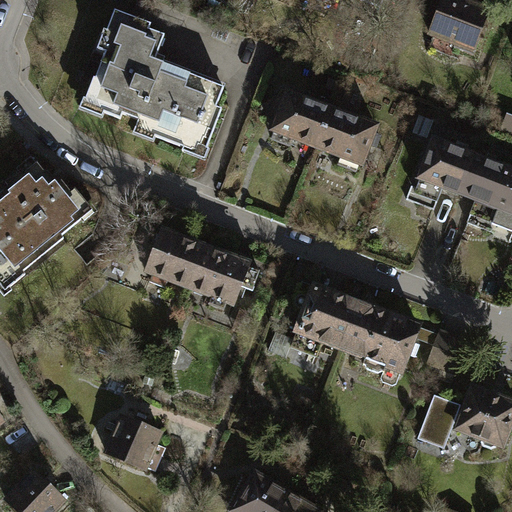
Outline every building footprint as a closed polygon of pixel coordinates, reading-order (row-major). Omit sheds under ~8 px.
[(461,0),(443,0),(429,36),(473,53),(489,10),(461,0)] [(216,108),(224,89),(154,62),(164,36),(147,30),(149,25),(114,11),(106,32),(112,34),(86,100),(105,107),(103,113),(121,120),(123,115),(139,121),(137,126),(156,133),(154,137),(185,149),(188,142),(206,149),(221,110),(216,108)] [(317,147),(331,110),(287,93),(273,130),(276,131),(272,139),(290,146),(293,138),(317,147)] [(375,127),(331,110),(317,147),(340,156),(337,164),(355,171),(358,163),(361,164),(375,127)] [(511,120),(505,118),(500,131),(511,135),(511,120)] [(459,194),(473,156),(434,140),(419,178),(421,179),(416,193),(436,201),(442,187),(459,194)] [(511,170),(473,156),(459,194),(498,209),(492,224),(511,231),(511,170)] [(77,215),(88,206),(74,190),(71,192),(62,182),(56,186),(37,163),(24,174),(21,170),(5,182),(10,188),(0,196),(0,276),(10,288),(25,274),(23,271),(62,238),(61,236),(81,219),(77,215)] [(190,288),(205,247),(179,238),(181,230),(166,225),(148,272),(153,274),(150,282),(165,288),(168,279),(190,288)] [(205,247),(190,288),(212,296),(208,304),(224,310),(227,302),(233,304),(238,289),(244,291),(245,288),(252,290),(259,271),(246,267),(250,256),(234,250),(231,257),(205,247)] [(322,341),(342,348),(359,304),(347,299),(317,289),(313,287),(312,291),(300,287),(295,299),(295,303),(297,307),(304,311),(291,348),(316,357),(322,341)] [(359,304),(342,348),(365,357),(363,364),(366,369),(377,373),(384,372),(387,365),(401,371),(408,355),(414,357),(419,347),(412,343),(414,338),(419,326),(359,304)] [(439,334),(419,326),(414,338),(434,346),(439,334)] [(469,344),(440,332),(439,334),(434,346),(428,362),(458,374),(469,344)] [(503,447),(511,422),(511,402),(472,388),(462,413),(459,420),(456,429),(481,439),(482,445),(493,449),(498,445),(503,447)] [(460,406),(435,396),(418,439),(426,442),(428,436),(446,443),(456,419),(459,420),(462,413),(458,411),(460,406)] [(122,415),(106,453),(156,473),(166,448),(156,444),(161,431),(122,415)] [(5,502),(16,511),(52,511),(64,500),(33,471),(5,502)] [(255,474),(232,511),(275,511),(287,492),(255,474)] [(318,511),(287,492),(275,511),(318,511)]
